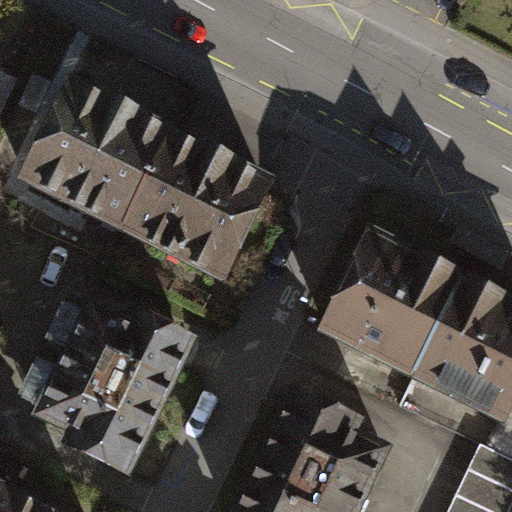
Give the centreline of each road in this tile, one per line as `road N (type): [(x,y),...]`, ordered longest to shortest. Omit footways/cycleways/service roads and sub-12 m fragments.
road 1 (residential): [(177,511),(380,97)]
road 2 (primary): [(184,0),(380,97)]
road 3 (primary): [(380,97),(511,168)]
